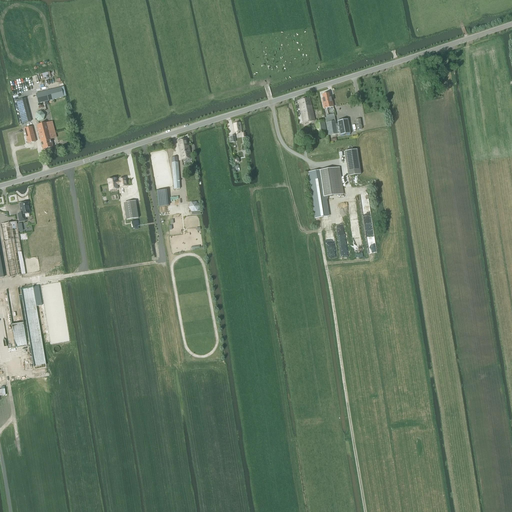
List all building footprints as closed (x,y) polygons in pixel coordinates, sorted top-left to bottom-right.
[(38,104),(63,98),(60,88),(36,94),(38,104)] [(328,94),(322,95),(323,99),(322,99),(324,109),(333,107),(331,98),(330,99),(328,94)] [(25,99),(16,101),(22,124),(30,122),(25,99)] [(303,124),(314,122),(310,99),(298,101),(303,124)] [(44,121),(45,116),(41,112),(36,113),(35,118),(38,122),(44,121)] [(337,125),(336,125),(334,117),(325,118),(328,136),(337,134),(339,133),(339,136),(350,134),(348,120),(337,121),(337,125)] [(319,136),(327,134),(324,121),(316,123),(319,136)] [(26,136),(34,134),(31,122),(23,124),(26,136)] [(50,135),(55,134),(52,122),(37,126),(43,150),(53,148),(51,140),(55,139),(54,136),(50,137),(50,135)] [(238,132),(241,132),(240,123),(233,124),(234,133),(236,133),(236,134),(239,134),(238,132)] [(28,144),(36,142),(34,134),(26,136),(28,144)] [(191,159),(188,144),(187,139),(177,141),(181,161),(191,159)] [(361,174),(357,150),(345,151),(349,176),(361,174)] [(178,163),(178,158),(173,158),(174,163),(172,163),(174,190),(180,189),(178,163)] [(327,200),(327,197),(343,195),(339,168),(308,172),(315,219),(328,217),(325,200),(327,200)] [(108,180),(110,191),(118,189),(117,185),(120,185),(120,187),(126,186),(125,179),(119,180),(119,182),(116,182),(116,179),(108,180)] [(157,190),(158,206),(168,206),(168,190),(157,190)] [(126,220),(138,218),(135,202),(124,204),(126,220)] [(20,204),(21,213),(18,214),(19,222),(23,221),(25,221),(24,214),(29,214),(28,203),(20,204)] [(197,203),(191,203),(189,209),(193,213),(198,212),(200,207),(197,203)] [(9,277),(26,274),(19,232),(23,231),(22,223),(17,224),(17,221),(1,224),(9,277)] [(375,237),(367,238),(368,253),(376,252),(375,237)]
